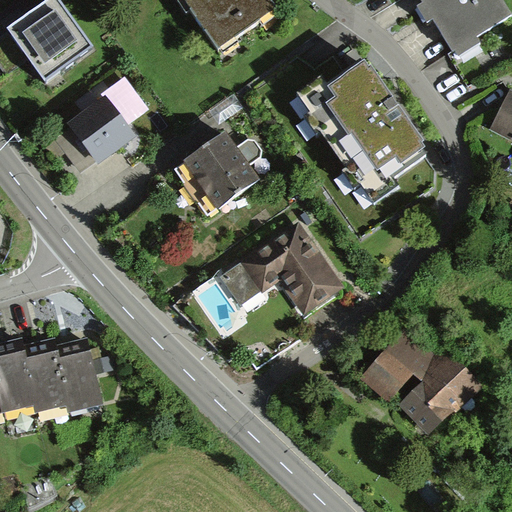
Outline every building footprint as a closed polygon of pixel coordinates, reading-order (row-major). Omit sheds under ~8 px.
[(51,0),(50,0),(0,38),(0,68),(4,73),(23,59),(44,87),(91,51),(51,0)] [(180,0),(220,52),(276,10),(267,0),(180,0)] [(511,15),(502,0),(421,0),(427,9),(455,55),(511,19),(511,15)] [(357,68),(322,90),(332,103),(326,107),(348,141),(380,188),(419,160),(415,144),(393,111),(370,76),(357,68)] [(100,102),(68,127),(98,166),(134,137),(125,126),(145,111),(121,80),(98,98),(100,102)] [(511,101),(494,136),(511,144),(511,101)] [(225,135),(186,163),(220,212),(260,184),(225,135)] [(298,224),(220,276),(243,310),(282,284),(303,314),(342,288),(298,224)] [(473,383),(404,328),(361,382),(430,436),(473,383)] [(0,351),(0,403),(33,396),(35,402),(67,394),(68,399),(102,391),(90,343),(74,347),(60,350),(59,345),(44,349),(27,353),(26,346),(6,351),(0,351)]
